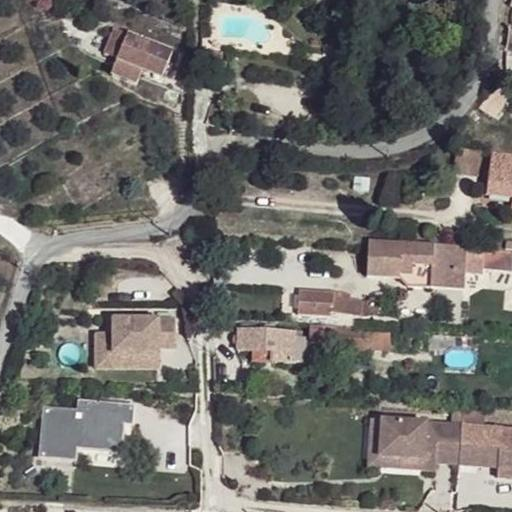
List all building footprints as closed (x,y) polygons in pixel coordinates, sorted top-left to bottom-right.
[(171,54),(113,30),(103,56),(116,61),(110,76),(135,86),(140,73),(143,67),(163,75),(171,54)] [(163,75),(143,67),(140,73),(160,81),(163,75)] [(451,172),(475,174),(478,150),(453,148),(451,172)] [(511,154),(495,151),(486,193),(511,198),(511,154)] [(511,241),(503,241),(502,248),(511,250),(511,249),(511,241)] [(368,243),(368,268),(401,269),(402,264),(417,264),(432,264),(432,282),(432,287),(465,286),(465,246),(404,242),(377,242),(368,243)] [(509,268),(511,250),(502,248),(479,247),(477,265),(509,268)] [(401,269),(368,268),(367,279),(385,279),(393,272),(401,279),(410,287),(432,287),(432,282),(432,264),(417,264),(402,264),(401,269)] [(360,323),(363,306),(351,303),(352,298),(335,295),(301,292),(299,316),(331,317),(360,323)] [(175,348),(175,319),(112,319),(112,335),(95,334),(95,369),(113,369),(113,354),(157,354),(157,348),(175,348)] [(240,324),(239,332),(264,333),(264,326),(240,324)] [(311,329),(310,346),(333,347),(334,330),(311,329)] [(334,330),(333,347),(373,349),(374,332),(334,330)] [(251,364),(289,367),(290,366),(290,357),(291,340),(291,335),(264,333),(239,332),(237,332),(237,353),(252,355),(251,364)] [(397,333),(382,333),(382,346),(396,346),(397,333)] [(291,340),(290,357),(302,358),(302,349),(302,341),(291,340)] [(290,357),(290,366),(312,367),(313,350),(302,349),(302,358),(290,357)] [(157,354),(113,354),(113,369),(157,369),(157,354)] [(122,456),(123,427),(132,428),(133,409),(78,407),(78,417),(44,416),(42,465),(77,467),(78,454),(122,456)] [(375,458),(377,421),(367,421),(364,468),(419,471),(419,461),(375,458)] [(454,466),(458,427),(377,421),(375,458),(419,461),(419,471),(432,472),(432,465),(454,466)] [(511,439),(494,439),(495,429),(458,427),(454,466),(492,469),(491,479),(511,480),(511,439)] [(511,439),(511,429),(495,429),(494,439),(511,439)]
